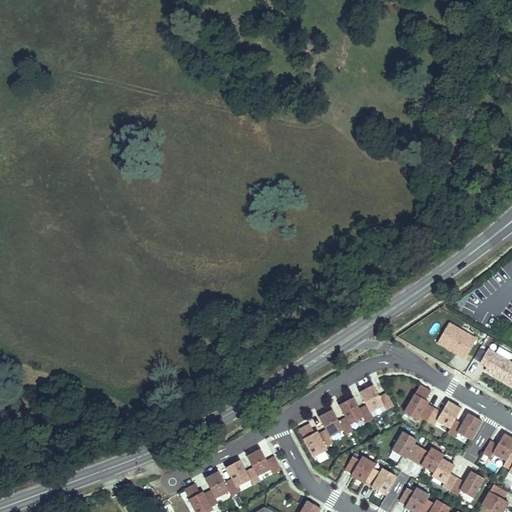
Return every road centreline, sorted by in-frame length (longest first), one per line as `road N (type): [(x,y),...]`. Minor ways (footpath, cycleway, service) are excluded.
road 1 (primary): [(0,508),(184,436),(352,336)]
road 2 (primary): [(352,336),(511,220)]
road 3 (residential): [(275,423),(382,361),(420,369)]
road 4 (residential): [(356,511),(307,481),(275,423)]
